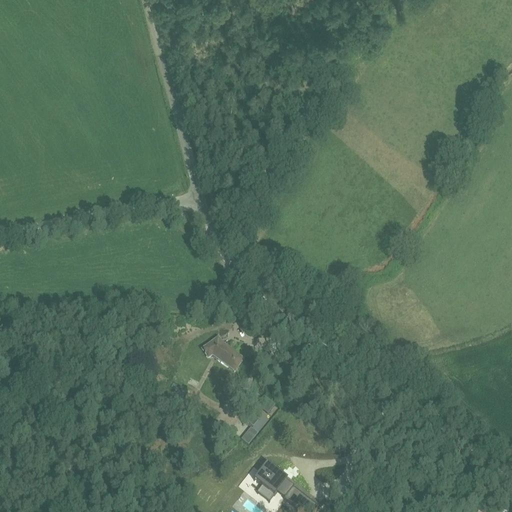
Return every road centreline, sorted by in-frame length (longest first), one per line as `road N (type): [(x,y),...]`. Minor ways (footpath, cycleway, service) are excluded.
road 1 (unclassified): [(511,483),(270,310),(221,253),(197,196)]
road 2 (unclassified): [(149,0),(197,196)]
road 3 (track): [(0,234),(197,196)]
